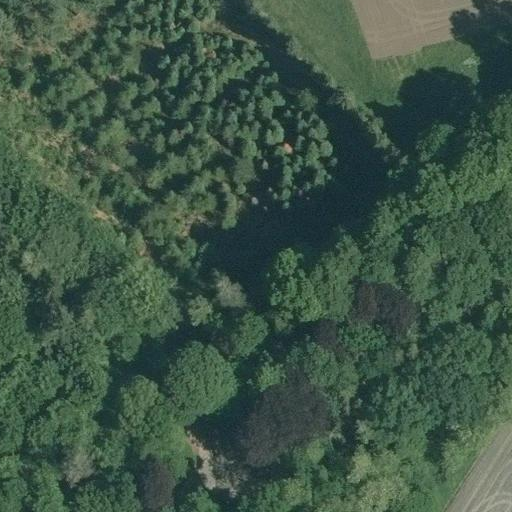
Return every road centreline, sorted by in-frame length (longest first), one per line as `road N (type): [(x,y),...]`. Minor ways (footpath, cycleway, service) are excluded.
road 1 (tertiary): [(223,463),(391,282),(511,211)]
road 2 (track): [(95,339),(223,463)]
road 3 (track): [(0,244),(95,339)]
